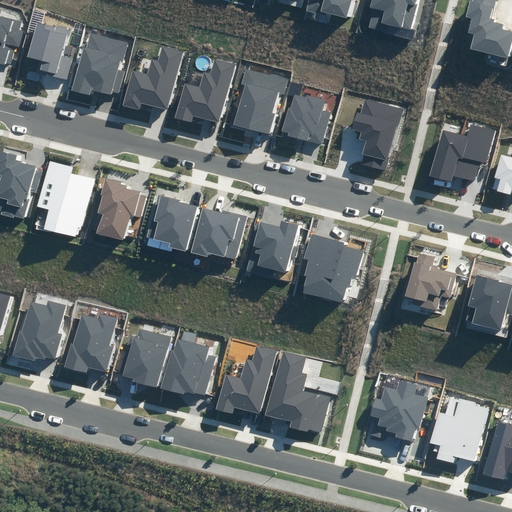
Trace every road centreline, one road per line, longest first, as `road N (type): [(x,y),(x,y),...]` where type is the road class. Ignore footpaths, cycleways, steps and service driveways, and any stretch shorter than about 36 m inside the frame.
road 1 (residential): [(0,109),(511,235)]
road 2 (residential): [(495,511),(0,387)]
